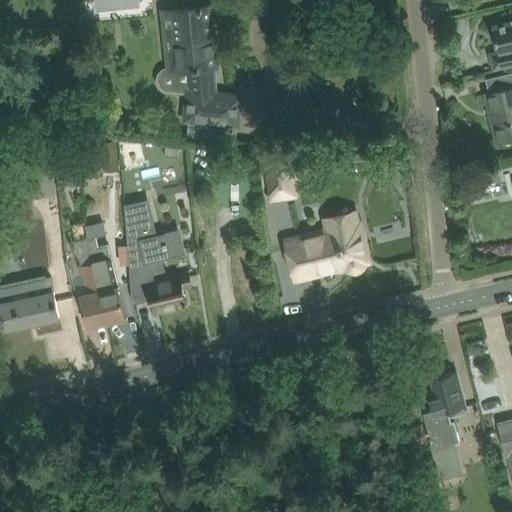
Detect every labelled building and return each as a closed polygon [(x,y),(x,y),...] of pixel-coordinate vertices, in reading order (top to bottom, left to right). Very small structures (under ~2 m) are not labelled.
[(217,66),(210,5),(164,11),(165,11),(173,10),(177,51),(167,52),(169,70),(166,70),(160,78),(160,81),(168,89),(189,91),(186,120),(209,123),(213,123),(235,125),(239,125),(242,95),(216,92),(214,67),(217,66)] [(503,68),(511,65),(511,8),(510,9),(511,15),(511,20),(493,25),(499,51),(491,53),(494,68),(502,66),(503,68)] [(104,88),(102,61),(85,62),(87,89),(104,88)] [(511,86),(486,92),(497,140),(511,136),(511,86)] [(57,133),(59,156),(76,155),(74,131),(57,133)] [(117,141),(102,143),(105,171),(119,170),(117,141)] [(166,142),(165,154),(179,156),(180,143),(166,142)] [(23,146),(26,174),(54,171),(51,143),(23,146)] [(292,156),(263,161),(270,201),(299,197),(296,177),(292,156)] [(226,179),(225,179),(213,180),(213,181),(216,206),(229,205),(226,179)] [(184,286),(192,284),(190,273),(167,279),(161,256),(170,254),(164,233),(156,235),(148,200),(127,205),(127,202),(126,202),(133,295),(134,302),(136,301),(135,301),(152,297),(155,309),(188,302),(184,286)] [(360,226),(359,222),(355,208),(321,217),(325,231),(286,240),(295,277),(320,271),(320,270),(345,264),(346,266),(349,268),(351,269),(354,269),(357,269),(359,268),(362,266),(363,264),(364,262),(365,259),(367,258),(362,236),(365,235),(363,225),(360,226)] [(98,238),(89,240),(91,250),(92,253),(94,262),(107,320),(127,316),(122,291),(120,283),(116,284),(114,279),(118,278),(112,254),(110,245),(100,248),(98,238)] [(93,262),(94,262),(92,253),(80,256),(82,264),(81,265),(87,290),(79,292),(80,292),(81,301),(87,325),(107,320),(93,262)] [(0,326),(0,328),(60,316),(54,290),(53,288),(54,288),(51,275),(46,276),(46,277),(29,280),(31,288),(10,293),(8,285),(0,286),(0,326)] [(434,409),(424,411),(430,436),(429,436),(432,448),(454,442),(460,441),(454,419),(451,420),(448,409),(466,404),(457,370),(440,374),(432,377),(433,380),(437,396),(431,397),(434,409)] [(511,424),(502,426),(501,420),(499,420),(507,455),(509,454),(511,468),(511,424)] [(400,446),(426,438),(422,423),(395,431),(400,446)] [(458,459),(454,442),(432,448),(440,479),(441,478),(437,464),(458,459)]
